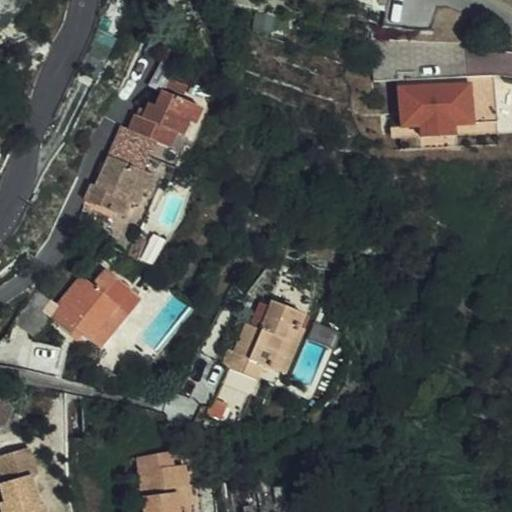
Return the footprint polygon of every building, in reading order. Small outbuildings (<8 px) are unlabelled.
[(167,91),(188,95),(190,83),(169,80),(167,91)] [(122,129),(114,127),(110,140),(146,152),(149,143),(161,147),(166,131),(174,133),(179,116),(187,118),(193,102),(152,86),(147,101),(140,98),(134,116),(127,113),(122,129)] [(458,134),(503,130),(499,90),(403,98),(406,138),(425,136),(458,134)] [(459,144),(458,134),(425,136),(426,146),(459,144)] [(152,171),(141,166),(146,152),(110,140),(93,188),(89,186),(84,200),(124,215),(129,199),(135,201),(140,186),(146,188),(152,171)] [(138,257),(146,236),(138,234),(130,253),(138,257)] [(77,326),(86,332),(105,345),(121,322),(110,313),(130,284),(104,265),(92,282),(81,275),(50,319),(71,334),(77,326)] [(73,269),(42,313),(50,319),(81,275),(73,269)] [(121,322),(142,293),(130,284),(110,313),(121,322)] [(261,365),(277,372),(296,327),(302,313),(272,301),(260,329),(245,323),(233,354),(261,365)] [(77,326),(71,334),(80,340),(86,332),(77,326)] [(302,330),(296,327),(277,372),(283,375),(302,330)] [(110,349),(105,345),(86,332),(80,340),(104,357),(110,349)] [(255,379),(261,365),(233,354),(227,367),(255,379)] [(415,394),(428,385),(419,373),(407,382),(415,394)] [(0,503),(0,511),(43,511),(42,504),(36,505),(28,476),(34,475),(26,450),(0,456),(0,482),(1,484),(0,484),(0,499),(1,503),(0,503)] [(180,511),(190,509),(183,467),(174,468),(180,511)] [(142,473),(147,511),(190,511),(190,509),(180,511),(174,468),(142,473)] [(264,480),(262,468),(230,473),(232,486),(264,480)]
